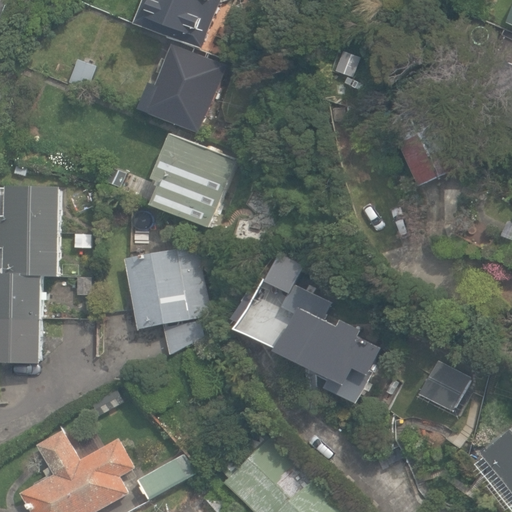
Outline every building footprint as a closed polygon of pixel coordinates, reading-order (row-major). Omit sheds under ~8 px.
[(150,0),(141,24),(206,49),(224,1),(227,0),(150,0)] [(145,111),(204,133),(231,66),(179,46),(163,85),(156,82),(145,111)] [(487,114),(511,125),(511,62),(509,62),(487,114)] [(393,122),(422,188),(464,170),(444,124),(423,134),(413,112),(393,122)] [(159,204),(214,227),(242,159),(179,133),(160,179),(168,182),(159,204)] [(28,176),(30,166),(18,164),(16,174),(28,176)] [(0,361),(48,362),(49,276),(65,276),(66,186),(12,185),(12,215),(3,215),(3,247),(11,247),(11,273),(0,273),(0,361)] [(78,247),(95,248),(95,233),(78,233),(78,247)] [(166,325),(173,355),(208,336),(203,318),(214,316),(201,245),(130,258),(143,330),(166,325)] [(330,388),(363,404),(390,348),(365,336),(368,330),(348,320),(345,326),(328,318),(335,302),(300,285),(310,266),(284,254),(271,280),(266,278),(256,297),(248,293),(236,319),(244,323),(241,329),(337,375),(330,388)] [(82,291),(95,291),(96,278),(82,277),(82,291)] [(186,356),(204,395),(220,388),(203,348),(186,356)] [(430,373),(423,396),(456,406),(463,384),(430,373)] [(105,396),(111,408),(123,402),(118,390),(105,396)] [(228,482),(257,511),(359,511),(321,474),(320,475),(276,433),(272,438),(262,427),(223,467),(233,478),(228,482)] [(24,491),(35,511),(93,511),(132,490),(123,474),(138,466),(122,436),(83,457),(67,428),(40,443),(57,472),(24,491)] [(511,431),(485,452),(511,487),(511,431)] [(395,489),(416,478),(398,440),(376,451),(395,489)] [(140,476),(151,495),(196,469),(186,450),(140,476)] [(209,498),(221,511),(225,511),(236,502),(222,486),(209,498)]
